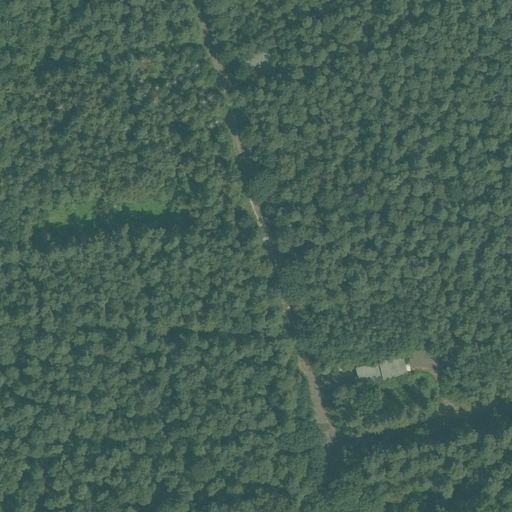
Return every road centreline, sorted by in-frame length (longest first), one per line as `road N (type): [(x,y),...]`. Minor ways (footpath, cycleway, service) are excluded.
road 1 (unclassified): [(326,451),(313,361),(199,0)]
road 2 (unclassified): [(511,408),(326,451)]
